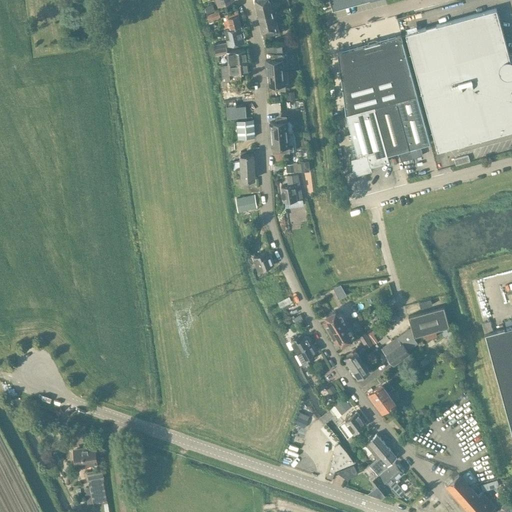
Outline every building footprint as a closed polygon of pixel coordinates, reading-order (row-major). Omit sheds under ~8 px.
[(330,0),(332,9),(364,0),(330,0)] [(256,5),(258,15),(274,11),(272,1),(256,5)] [(207,12),(215,9),(214,4),(205,7),(207,12)] [(437,150),(464,142),(511,129),(511,70),(510,63),(511,57),(511,53),(508,52),(496,8),(405,33),(437,150)] [(225,30),(241,25),(237,10),(225,13),(226,20),(224,21),(226,29),(224,29),(225,30)] [(207,15),(209,21),(221,17),(219,11),(207,15)] [(258,15),(261,25),(277,21),(274,11),(258,15)] [(263,35),(277,31),(279,31),(277,21),(261,25),(263,35)] [(241,25),(225,30),(228,44),(244,41),(241,25)] [(345,113),(374,105),(396,99),(417,94),(401,34),(338,52),(345,113)] [(215,50),(226,49),(225,42),(214,44),(215,50)] [(228,63),(247,61),(245,49),(227,52),(226,49),(215,50),(215,54),(226,53),(228,63)] [(284,71),(283,59),(278,59),(265,60),(266,72),(284,71)] [(247,61),(228,63),(228,64),(221,65),(222,75),(229,74),(248,72),(247,61)] [(284,71),(266,72),(267,85),(280,84),(285,83),(284,71)] [(294,92),(286,92),(287,100),(294,99),(294,92)] [(396,99),(412,158),(422,155),(420,145),(430,142),(417,94),(396,99)] [(401,161),(412,158),(396,99),(374,105),(387,154),(398,151),(401,161)] [(389,160),(387,154),(374,105),(345,113),(357,155),(351,157),(353,172),(353,174),(372,169),(371,165),(389,160)] [(238,138),(255,136),(253,118),(237,119),(238,138)] [(288,133),(287,121),(282,121),(269,122),(270,134),(288,133)] [(288,133),(270,134),(271,147),(284,146),(289,145),(288,133)] [(241,168),(254,167),(253,153),(240,154),(240,161),(231,161),(232,167),(235,167),(236,168),(241,168)] [(308,162),(300,162),(300,172),(308,171),(308,162)] [(254,167),(241,168),(241,179),(255,178),(254,167)] [(283,202),(302,198),(297,174),(286,176),(287,185),(281,186),(283,202)] [(254,196),(236,199),(239,212),(256,209),(254,196)] [(266,255),(265,251),(254,255),(259,269),(274,264),(270,254),(266,255)] [(343,290),(337,293),(340,298),(346,295),(343,290)] [(393,364),(409,353),(407,350),(417,343),(412,336),(449,326),(443,306),(408,316),(411,328),(407,329),(381,348),(393,364)] [(394,309),(383,315),(386,322),(398,316),(394,309)] [(330,333),(347,323),(341,312),(337,314),(335,310),(326,316),(328,319),(323,322),(330,333)] [(299,316),(293,319),(296,324),(302,321),(299,316)] [(347,323),(330,333),(335,342),(339,340),(342,343),(351,338),(349,335),(353,332),(347,323)] [(511,325),(485,333),(511,432),(511,325)] [(294,353),(311,343),(307,335),(302,338),(299,334),(291,339),(297,351),(294,353)] [(365,334),(360,337),(367,348),(372,344),(365,334)] [(311,343),(294,353),(297,358),(301,357),(304,363),(313,358),(311,354),(316,351),(311,343)] [(351,367),(362,360),(355,349),(344,356),(351,367)] [(362,360),(351,367),(358,377),(369,370),(362,360)] [(384,387),(385,385),(383,382),(381,383),(368,393),(375,402),(388,393),(384,387)] [(388,393),(375,402),(382,411),(395,402),(388,393)] [(354,432),(366,423),(356,411),(345,419),(354,432)] [(296,416),(293,422),(304,427),(307,421),(296,416)] [(376,433),(365,444),(377,458),(381,454),(382,456),(390,449),(376,433)] [(334,454),(326,477),(332,478),(334,471),(353,462),(339,443),(334,447),(333,453),(334,454)] [(78,465),(96,462),(94,447),(86,448),(74,450),(75,463),(76,465),(78,465)] [(377,458),(370,464),(379,474),(380,473),(389,465),(388,463),(396,456),(390,449),(382,456),(381,454),(377,458)] [(389,465),(380,473),(392,487),(392,486),(400,496),(405,492),(397,482),(400,479),(398,477),(404,472),(394,461),(389,465)] [(104,481),(102,469),(96,471),(96,470),(87,472),(90,488),(85,489),(88,504),(107,500),(103,481),(104,481)] [(470,487),(464,479),(459,474),(445,486),(468,511),(489,511),(496,507),(475,483),(470,487)] [(506,511),(511,507),(506,502),(501,507),(506,511)]
